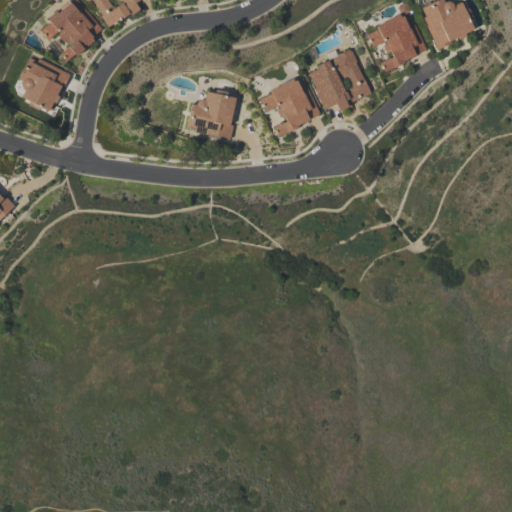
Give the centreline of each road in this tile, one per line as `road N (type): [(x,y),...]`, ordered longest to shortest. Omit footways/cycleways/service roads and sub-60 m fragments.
road 1 (residential): [(337,154),(304,170),(174,180),(0,143)]
road 2 (residential): [(78,165),(90,104),(124,47),(269,0)]
